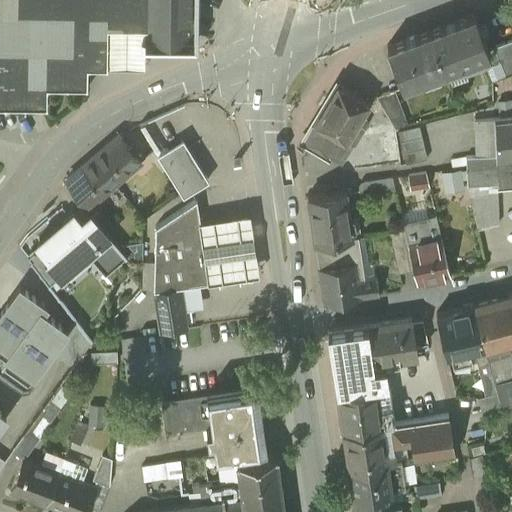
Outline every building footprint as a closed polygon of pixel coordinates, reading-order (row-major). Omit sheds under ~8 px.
[(0,0),(0,107),(41,108),(45,108),(46,108),(47,88),(84,88),(87,88),(87,68),(107,68),(107,43),(107,31),(145,31),(148,31),(148,41),(190,41),(190,0),(0,0)] [(475,14),(430,31),(446,72),(490,56),(475,14)] [(145,31),(107,31),(107,68),(145,69),(145,31)] [(430,31),(387,47),(402,88),(446,72),(430,31)] [(511,41),(493,48),(504,78),(511,75),(511,41)] [(368,103),(337,84),(328,100),(326,101),(323,105),(324,107),(315,123),(316,123),(304,143),(304,144),(331,160),(332,157),(342,139),(345,141),(346,141),(356,124),(368,103)] [(408,127),(394,90),(376,97),(395,130),(398,130),(408,127)] [(511,115),(494,118),(496,155),(496,157),(511,155),(511,115)] [(496,155),(494,118),(474,121),(476,156),(496,155)] [(363,128),(356,124),(346,141),(345,141),(353,146),(363,128)] [(408,127),(398,130),(406,163),(427,158),(419,125),(408,127)] [(118,136),(67,180),(87,204),(88,205),(90,207),(141,162),(118,136)] [(209,180),(183,138),(172,145),(158,154),(182,193),(183,195),(198,186),(209,180)] [(476,156),(466,156),(467,185),(497,183),(496,157),(496,155),(476,156)] [(511,155),(496,157),(497,183),(511,181),(511,155)] [(460,170),(441,173),(444,192),(464,189),(460,170)] [(426,172),(408,174),(410,188),(429,185),(426,172)] [(395,189),(392,176),(364,181),(362,182),(360,184),(359,186),(359,188),(360,195),(395,189)] [(497,183),(467,185),(477,229),(498,224),(497,183)] [(345,191),(308,196),(315,243),(352,237),(345,191)] [(196,199),(156,226),(154,290),(157,290),(181,286),(200,284),(209,282),(200,221),(196,199)] [(66,224),(60,229),(58,227),(37,245),(39,248),(49,259),(46,261),(60,277),(63,281),(65,279),(62,275),(87,254),(109,235),(91,215),(82,222),(73,212),(69,214),(68,216),(63,220),(66,224)] [(205,220),(200,221),(209,282),(214,281),(228,279),(241,278),(253,276),(257,275),(248,214),(243,214),(231,216),(219,218),(205,220)] [(404,229),(408,245),(441,237),(437,218),(436,215),(435,215),(436,219),(405,226),(404,222),(403,223),(404,229)] [(404,229),(389,232),(399,273),(414,269),(408,245),(404,229)] [(127,257),(109,235),(87,254),(105,276),(127,257)] [(352,237),(315,243),(324,304),(361,298),(379,295),(376,276),(358,278),(352,237)] [(441,237),(408,245),(414,269),(417,283),(450,276),(441,237)] [(50,286),(60,277),(46,261),(49,259),(39,248),(28,257),(50,286)] [(143,289),(151,289),(150,260),(142,260),(143,289)] [(200,284),(181,286),(185,311),(204,308),(200,284)] [(181,286),(157,290),(163,330),(187,326),(185,311),(181,286)] [(45,307),(20,288),(0,315),(0,344),(11,352),(5,361),(1,367),(2,367),(8,359),(45,307)] [(511,295),(474,305),(485,348),(494,346),(511,340),(511,295)] [(474,305),(436,314),(447,357),(450,356),(450,359),(469,359),(468,352),(474,350),(478,366),(479,366),(480,374),(491,371),(485,348),(474,305)] [(45,307),(8,359),(2,367),(2,368),(3,367),(9,359),(34,377),(53,351),(67,331),(42,313),(46,307),(45,307)] [(74,319),(69,327),(74,330),(68,338),(85,350),(92,341),(74,319)] [(412,319),(368,326),(373,362),(399,358),(400,360),(417,357),(416,345),(412,321),(412,319)] [(422,320),(412,321),(416,345),(428,343),(422,320)] [(368,326),(328,331),(337,390),(388,383),(385,362),(400,360),(399,358),(373,362),(368,326)] [(69,327),(67,331),(53,351),(74,366),(85,350),(68,338),(74,330),(69,327)] [(511,364),(507,346),(495,350),(494,346),(485,348),(491,371),(501,407),(511,404),(511,364)] [(491,371),(480,374),(485,396),(477,398),(481,413),(501,407),(491,371)] [(388,383),(337,390),(343,430),(382,424),(380,408),(392,407),(388,383)] [(256,387),(207,394),(211,425),(206,426),(206,428),(207,438),(213,437),(215,453),(229,451),(263,446),(265,446),(256,387)] [(33,423),(27,431),(38,439),(60,407),(58,406),(62,400),(53,394),(33,423)] [(207,394),(161,401),(166,434),(206,428),(206,426),(211,425),(207,394)] [(105,405),(90,404),(89,420),(104,421),(105,405)] [(392,407),(380,408),(382,424),(395,423),(393,409),(392,409),(392,407)] [(438,416),(405,421),(408,441),(409,441),(409,442),(413,441),(452,435),(448,415),(438,416)] [(130,416),(120,417),(123,438),(134,436),(130,416)] [(88,423),(78,420),(70,439),(80,443),(88,423)] [(382,424),(343,430),(348,468),(396,461),(395,450),(394,450),(393,445),(409,442),(409,441),(408,441),(405,421),(395,423),(382,424)] [(38,439),(27,431),(13,451),(23,458),(38,439)] [(452,435),(413,441),(416,458),(454,452),(452,435)] [(409,442),(393,445),(394,450),(395,450),(396,461),(416,458),(413,441),(409,442)] [(263,446),(229,451),(231,464),(236,463),(239,480),(243,511),(284,511),(276,456),(265,458),(263,446)] [(102,454),(92,478),(98,480),(109,485),(110,483),(112,457),(102,454)] [(482,454),(469,458),(473,477),(488,473),(482,454)] [(58,471),(23,458),(11,489),(12,489),(12,488),(25,493),(24,494),(46,502),(58,471)] [(180,458),(164,461),(167,476),(182,474),(180,458)] [(144,480),(167,476),(164,461),(142,464),(144,480)] [(396,461),(348,468),(354,506),(394,500),(390,476),(398,475),(396,461)] [(95,486),(58,471),(46,502),(71,511),(85,511),(90,501),(96,486),(95,486)] [(96,486),(90,501),(101,506),(109,485),(98,480),(95,486),(96,486)] [(243,511),(239,480),(199,485),(202,502),(132,511),(243,511)] [(413,484),(415,496),(440,492),(439,480),(413,484)] [(395,511),(394,500),(354,506),(354,511),(395,511)]
